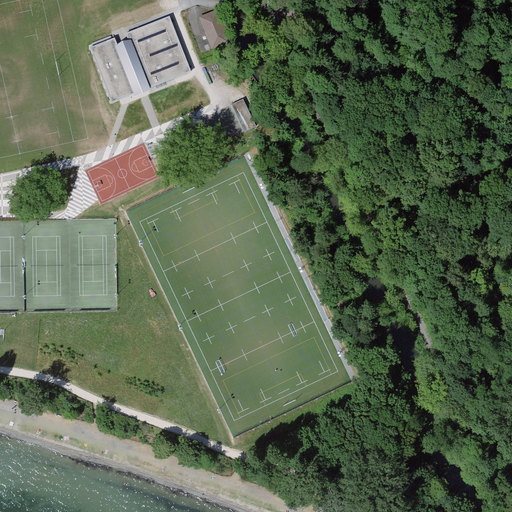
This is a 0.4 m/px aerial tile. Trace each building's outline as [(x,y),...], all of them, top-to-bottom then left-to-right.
[(199,16),(211,49),(229,42),(218,10),(199,16)] [(193,70),(172,16),(127,33),(129,38),(123,40),(116,43),(115,38),(95,46),(116,100),(136,92),(134,87),(140,85),(146,83),(148,87),(193,70)] [(127,33),(115,38),(116,43),(129,38),(127,33)] [(134,87),(136,92),(148,87),(146,83),(134,87)] [(238,115),(246,132),(256,127),(248,111),(238,115)]
